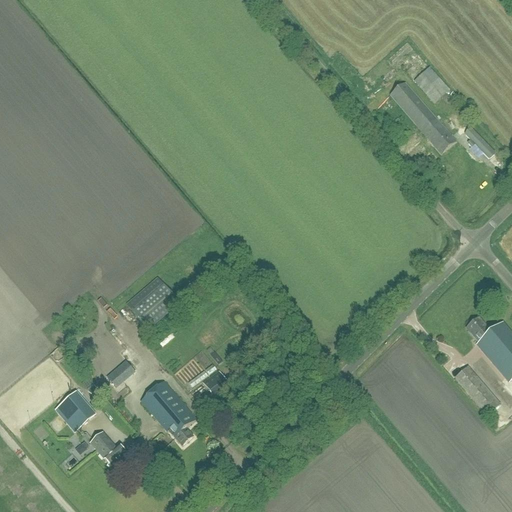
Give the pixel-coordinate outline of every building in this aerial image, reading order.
[(441,156),(456,144),(442,127),(405,85),(390,97),(441,156)] [(472,130),(466,137),(489,159),(495,153),(472,130)] [(159,281),(127,307),(149,333),(181,306),(159,281)] [(509,385),(511,382),(511,335),(504,326),(492,336),(479,321),(467,331),(480,346),(478,348),(509,385)] [(54,359),(61,365),(67,359),(61,353),(54,359)] [(487,418),(488,418),(502,407),(469,369),(455,381),(487,418)] [(125,385),(115,373),(108,379),(117,391),(125,385)] [(214,400),(231,389),(220,374),(203,385),(214,400)] [(186,431),(197,423),(164,385),(141,405),(167,435),(169,434),(182,449),(193,439),(186,431)] [(511,396),(508,392),(499,401),(505,407),(511,400),(511,396)] [(55,413),(75,435),(96,417),(77,395),(55,413)] [(111,469),(126,456),(119,449),(117,451),(104,436),(91,447),(111,469)]
